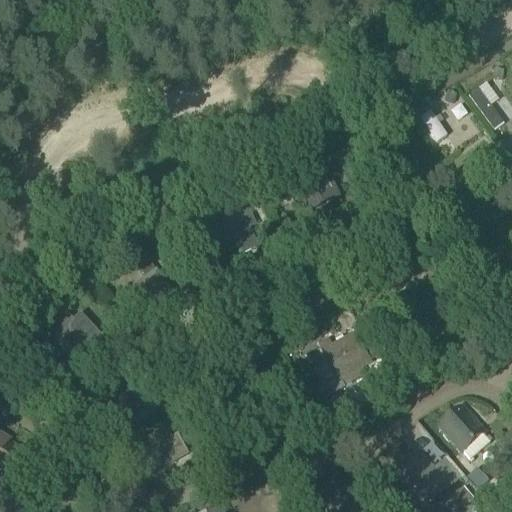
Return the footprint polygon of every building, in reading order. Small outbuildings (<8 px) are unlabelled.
[(478,115),(497,101),(485,85),(466,100),(478,115)] [(463,110),(451,116),(462,140),(475,134),(463,110)] [(419,122),(437,144),(446,137),(428,114),(419,122)] [(338,197),(324,169),(285,189),(290,200),(299,195),(308,213),(338,197)] [(250,230),(257,227),(247,207),(208,226),(229,265),(260,250),(250,230)] [(149,317),(181,303),(160,276),(168,271),(160,259),(151,265),(150,264),(127,279),(133,287),(125,291),(149,317)] [(391,300),(415,335),(446,315),(426,286),(404,301),(399,294),(391,300)] [(80,358),(101,338),(79,315),(74,321),(67,313),(45,334),(52,342),(58,335),(80,358)] [(317,346),(329,368),(315,376),(328,398),(342,390),(339,384),(371,366),(353,335),(330,348),(326,341),(317,346)] [(141,409),(120,379),(94,398),(116,427),(141,409)] [(223,391),(215,379),(203,386),(210,399),(223,391)] [(235,410),(226,416),(241,442),(250,436),(245,428),(263,417),(248,392),(231,402),(235,410)] [(199,404),(191,393),(182,398),(189,410),(199,404)] [(462,453),(483,433),(464,411),(442,431),(462,453)] [(164,433),(138,447),(143,456),(152,451),(161,470),(187,456),(178,438),(169,442),(164,433)] [(0,474),(6,478),(22,452),(0,439),(0,474)] [(425,507),(447,489),(422,458),(400,476),(425,507)] [(479,475),(470,483),(479,492),(488,484),(479,475)] [(336,481),(316,490),(325,511),(361,511),(350,487),(340,491),(336,481)]
